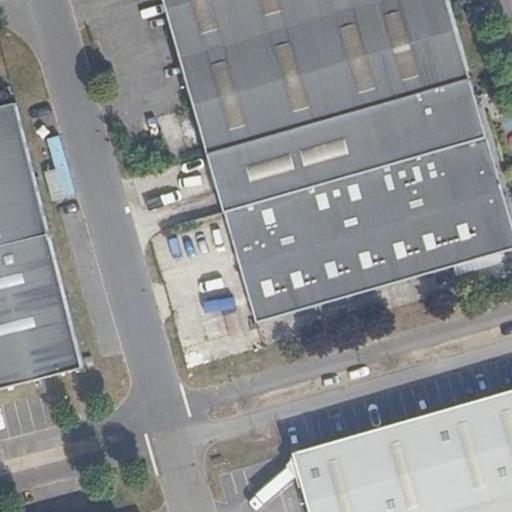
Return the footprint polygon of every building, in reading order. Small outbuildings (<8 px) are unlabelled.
[(210,153),(472,78),(449,0),(165,0),(172,20),(210,153)] [(511,250),(511,218),(472,78),(210,153),(227,214),(257,322),(511,250)] [(0,388),(85,367),(17,102),(0,106),(0,388)] [(511,511),(511,391),(296,454),(298,462),(304,484),(312,511),(511,511)] [(304,484),(298,462),(292,463),(298,486),(304,484)]
